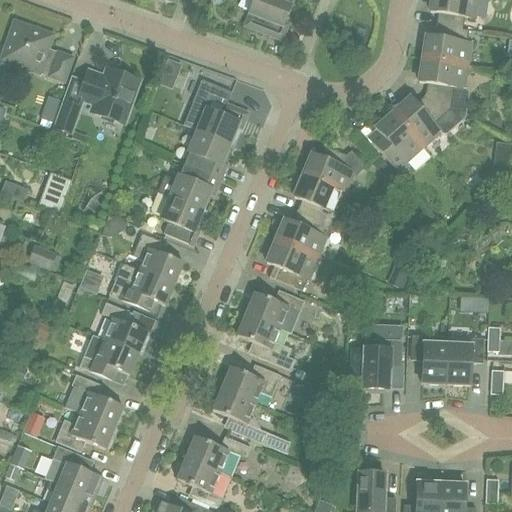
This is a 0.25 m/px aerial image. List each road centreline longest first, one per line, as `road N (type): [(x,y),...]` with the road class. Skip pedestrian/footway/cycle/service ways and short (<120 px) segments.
road 1 (residential): [(110,511),(294,76)]
road 2 (residential): [(72,0),(294,76)]
road 3 (residential): [(294,76),(331,89),(373,75),(392,49),(400,0)]
